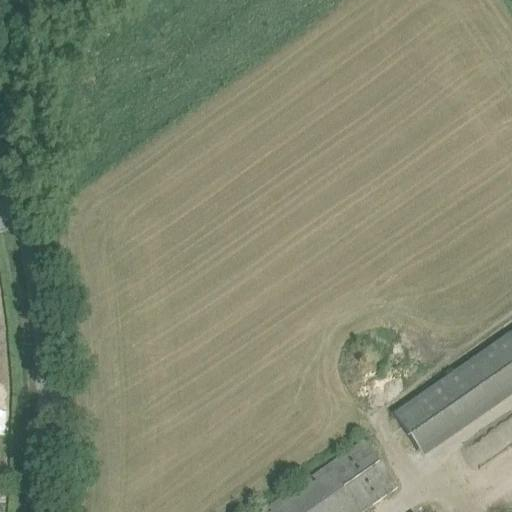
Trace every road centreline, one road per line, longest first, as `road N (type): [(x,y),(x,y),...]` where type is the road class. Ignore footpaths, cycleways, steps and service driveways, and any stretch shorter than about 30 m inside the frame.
road 1 (unclassified): [(53,511),(50,292),(26,154),(0,78)]
road 2 (unknown): [(376,511),(511,415)]
